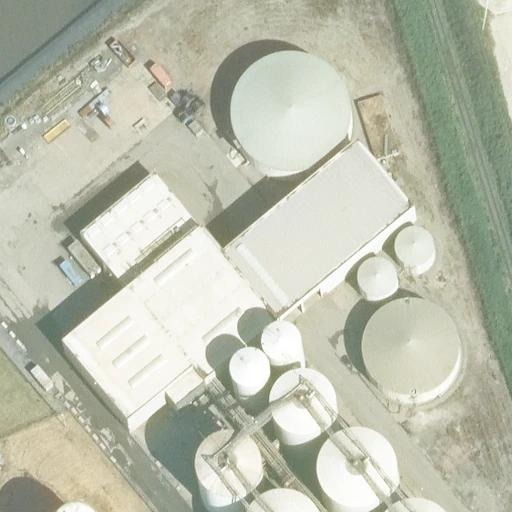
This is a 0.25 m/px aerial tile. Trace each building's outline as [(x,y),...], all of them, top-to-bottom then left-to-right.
[(511,0),(476,0),(478,6),(496,16),(511,9),(511,0)] [(231,115),(232,130),(236,146),(245,160),(257,171),(271,179),(287,182),(304,181),(319,176),(332,167),(343,154),(350,140),(352,124),(350,108),(345,93),(335,80),(322,70),(308,64),(294,62),(279,63),(264,68),(252,76),(242,87),(235,101),(231,115)] [(176,417),(415,222),(359,154),(226,263),(157,179),(80,242),(129,301),(63,354),(128,434),(165,403),(176,417)] [(394,257),(396,265),(403,272),(412,276),(422,274),(430,268),(434,259),(432,249),(428,242),(421,238),(413,236),(406,238),(399,243),(395,250),(394,257)] [(357,287),(359,294),(366,302),(375,306),(385,304),(393,298),(397,288),(396,279),(391,272),(384,268),(377,266),(369,268),(365,270),(362,273),(360,276),(359,279),(357,287)] [(422,403),(434,398),(445,390),(453,380),(458,368),(459,354),(456,341),(450,329),(441,320),(429,313),(416,310),(402,311),(389,317),(378,326),(370,337),(366,351),(366,363),(370,376),(376,386),(385,395),(397,401),(409,403),(422,403)] [(266,355),(265,364),(267,372),(272,378),(280,381),(288,382),(296,379),(302,372),(305,363),(303,353),(297,346),(288,342),(279,343),(271,347),(266,355)] [(235,382),(234,391),(236,399),(242,405),(249,408),(257,409),(265,406),(272,399),(274,390),(272,380),(266,373),(257,369),(248,370),(240,374),(235,382)] [(275,432),(280,443),(287,452),(297,457),(309,459),(320,457),(330,451),(337,442),(340,431),(340,420),(336,410),(330,402),(321,396),(311,394),(299,395),(288,400),(280,409),(276,420),(275,432)] [(327,489),(328,501),(332,511),(396,511),(398,511),(402,499),(402,487),(398,475),(391,466),(381,459),(369,455),(357,456),(346,460),(337,468),(330,478),(327,489)] [(201,494),(205,506),(210,511),(256,511),(262,504),(266,493),(266,483),(262,473),(255,465),(246,459),(236,456),(224,457),(214,463),(206,471),(201,482),(201,494)]
